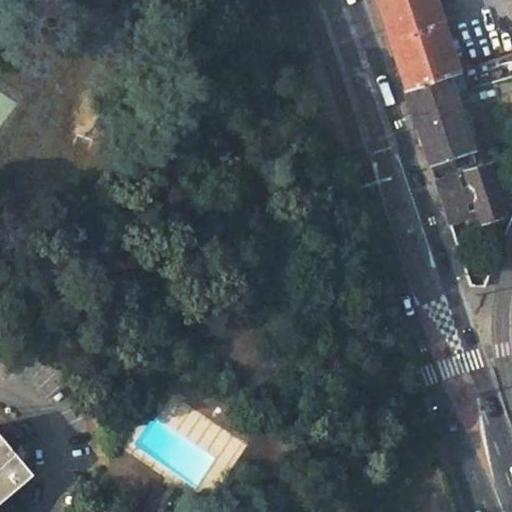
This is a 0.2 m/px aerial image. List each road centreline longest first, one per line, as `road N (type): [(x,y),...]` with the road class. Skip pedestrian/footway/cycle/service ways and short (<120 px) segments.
road 1 (primary): [(497,423),(352,0)]
road 2 (primary): [(305,0),(431,386)]
road 3 (primary): [(431,386),(492,511)]
road 4 (primary): [(431,386),(477,511)]
road 5 (unclassified): [(511,259),(500,330),(511,390)]
